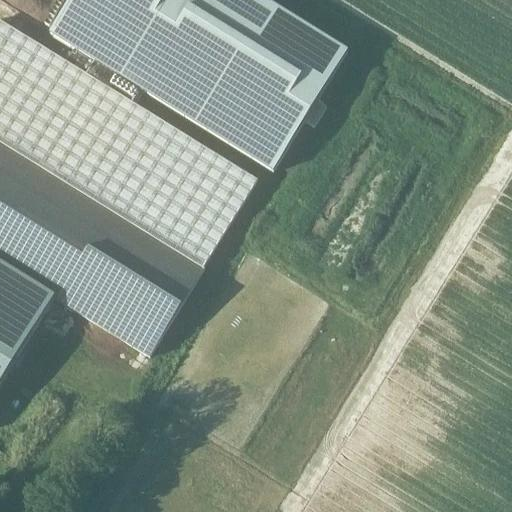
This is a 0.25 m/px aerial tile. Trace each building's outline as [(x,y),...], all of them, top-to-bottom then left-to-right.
[(258,0),(71,0),(49,36),(94,64),(85,77),(131,106),(139,92),(273,175),(347,55),(258,0)] [(0,24),(0,145),(201,270),(256,183),(0,24)] [(0,147),(0,266),(17,277),(53,299),(59,303),(149,359),(203,273),(112,217),(0,147)] [(0,266),(0,385),(53,299),(17,277),(0,266)] [(37,339),(13,372),(58,404),(82,371),(37,339)]
